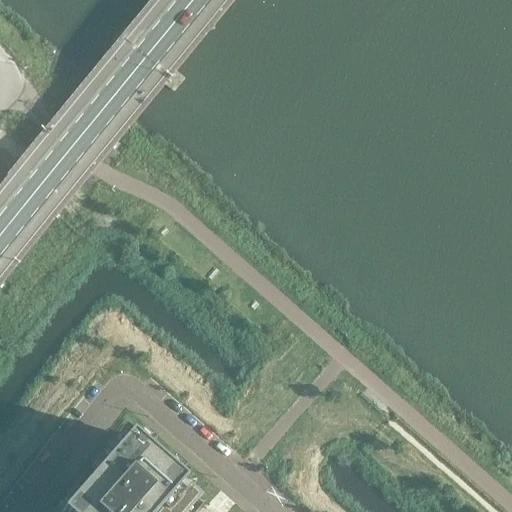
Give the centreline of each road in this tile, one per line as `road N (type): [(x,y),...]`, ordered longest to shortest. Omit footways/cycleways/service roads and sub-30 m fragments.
road 1 (residential): [(21,511),(121,393),(257,511)]
road 2 (secondary): [(0,237),(196,0)]
